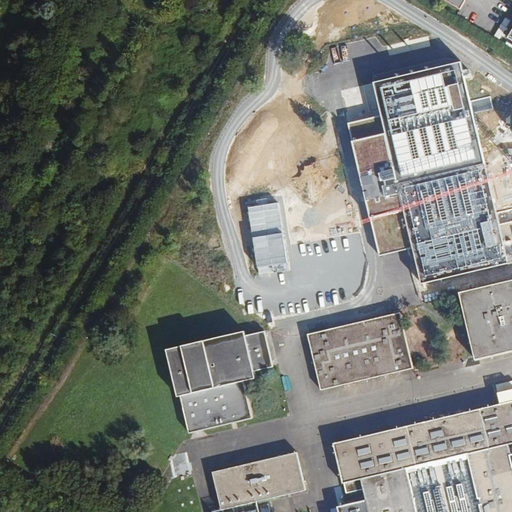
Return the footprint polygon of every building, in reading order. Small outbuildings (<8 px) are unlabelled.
[(442,0),(460,11),(466,0),(442,0)] [(421,285),(509,264),(500,226),(511,222),(511,208),(496,212),(473,114),(493,109),(489,95),(470,100),(461,62),(373,83),(381,116),(348,123),(380,256),(413,248),(421,285)] [(475,360),(511,351),(511,280),(459,293),(475,360)] [(321,390),(413,369),(400,313),(308,334),(321,390)] [(252,418),(244,381),(256,379),(254,371),(273,367),(265,331),(246,336),(245,331),(167,350),(178,397),(181,396),(189,433),(252,418)] [(511,380),(496,384),(501,404),(511,401),(511,380)] [(469,454),(509,444),(511,443),(511,401),(501,404),(333,443),(343,484),(361,479),(407,469),(469,454)] [(511,511),(511,458),(511,456),(509,444),(469,454),(481,511),(511,511)] [(257,502),(306,491),(297,453),(213,472),(222,510),(257,502)] [(186,454),(169,457),(173,477),(190,474),(186,454)] [(481,511),(469,454),(407,469),(417,511),(481,511)] [(417,511),(407,469),(361,479),(366,501),(330,509),(330,511),(417,511)] [(259,511),(257,502),(222,510),(222,511),(259,511)]
